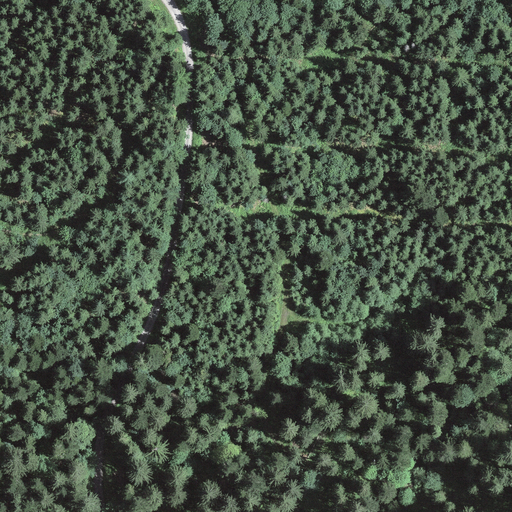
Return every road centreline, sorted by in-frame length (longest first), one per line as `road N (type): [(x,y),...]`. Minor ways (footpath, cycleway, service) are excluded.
road 1 (track): [(213,0),(285,245),(285,310),(264,421),(321,511)]
road 2 (track): [(167,0),(187,47),(187,148),(165,283),(103,423),(99,469),(107,511)]
